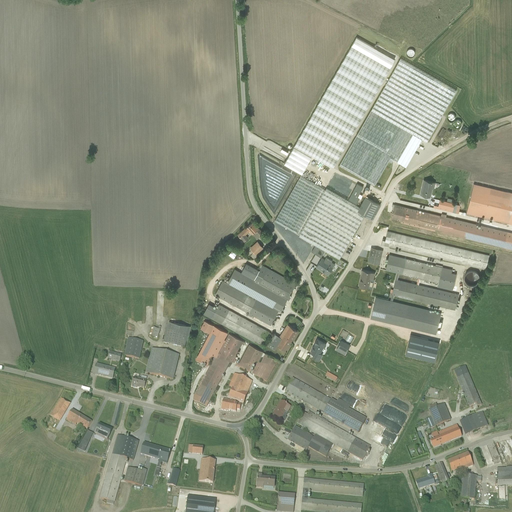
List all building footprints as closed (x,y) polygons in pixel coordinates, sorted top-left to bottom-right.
[(356,34),(283,162),(302,172),(312,154),(333,167),(395,56),(356,34)] [(459,88),(413,63),(399,55),(338,164),(374,184),(390,156),(403,163),(419,135),(429,141),(459,88)] [(372,218),(380,203),(365,196),(359,207),(300,175),(274,220),(339,258),(365,213),(372,218)] [(421,194),(432,196),(435,181),(424,179),(421,194)] [(346,191),(344,195),(354,201),(357,195),(352,192),(346,188),(348,185),(345,183),(343,186),(338,182),(336,186),(346,191)] [(511,190),(473,182),(466,212),(509,222),(511,212),(511,190)] [(457,201),(441,199),(440,205),(455,208),(457,201)] [(511,231),(395,205),(391,222),(511,248),(511,231)] [(257,237),(264,231),(253,219),(237,233),(244,240),(249,236),(246,233),(250,229),(257,237)] [(489,251),(386,228),(385,234),(389,236),(389,238),(380,236),(379,240),(485,265),(489,251)] [(255,238),(247,245),(253,252),(261,245),(255,238)] [(378,260),(381,247),(370,245),(367,258),(378,260)] [(229,248),(224,253),(230,258),(235,253),(229,248)] [(451,269),(390,254),(387,269),(438,281),(438,286),(452,289),(456,274),(450,273),(451,269)] [(329,274),(335,263),(323,257),(317,268),(329,274)] [(272,325),(295,281),(260,264),(255,278),(235,268),(227,282),(223,280),(217,293),(272,325)] [(472,283),(477,274),(466,268),(461,277),(472,283)] [(359,284),(369,287),(373,272),(363,269),(359,284)] [(460,293),(395,278),(391,294),(456,309),(460,293)] [(441,312),(375,297),(370,318),(436,333),(441,312)] [(210,298),(203,312),(266,344),(273,330),(210,298)] [(187,322),(168,319),(163,343),(183,346),(187,322)] [(276,341),(286,348),(298,328),(288,322),(276,341)] [(206,409),(244,342),(216,325),(194,361),(209,370),(194,398),(194,403),(206,409)] [(159,330),(153,329),(151,340),(157,341),(159,330)] [(313,356),(316,358),(325,342),(317,337),(314,342),(316,343),(311,351),(314,353),(313,356)] [(11,338),(0,338),(0,346),(11,346),(11,338)] [(339,345),(347,350),(350,344),(342,339),(339,345)] [(125,356),(140,360),(144,344),(129,341),(125,356)] [(249,341),(234,368),(264,385),(279,358),(266,350),(254,371),(251,370),(263,349),(249,341)] [(153,353),(148,374),(173,380),(178,359),(153,353)] [(112,362),(119,363),(121,355),(114,354),(112,362)] [(94,375),(114,380),(116,370),(97,365),(94,375)] [(470,368),(453,374),(466,410),(483,404),(470,368)] [(230,389),(226,400),(242,406),(246,395),(238,392),(240,386),(247,388),(249,383),(241,380),(242,378),(231,375),(226,388),(230,389)] [(132,388),(145,391),(147,381),(134,378),(132,388)] [(329,399),(328,400),(292,380),(285,394),(356,434),(365,419),(329,399)] [(454,391),(443,392),(444,402),(455,401),(454,391)] [(71,406),(61,400),(50,417),(60,423),(71,406)] [(223,403),(221,412),(228,413),(228,412),(236,414),(236,411),(240,412),(241,406),(233,405),(233,403),(225,402),(225,403),(223,403)] [(273,417),(282,422),(290,407),(281,402),(273,417)] [(445,405),(431,409),(436,426),(451,421),(445,405)] [(86,434),(92,423),(73,411),(66,422),(86,434)] [(304,413),(297,427),(360,461),(367,447),(304,413)] [(459,423),(462,435),(487,427),(483,416),(459,423)] [(109,441),(113,431),(100,425),(96,436),(109,441)] [(434,450),(463,438),(458,426),(429,437),(434,450)] [(307,451),(312,443),(312,440),(294,430),(288,440),(307,451)] [(364,438),(376,445),(378,440),(366,433),(364,438)] [(138,444),(117,438),(112,455),(133,462),(138,444)] [(168,463),(172,452),(144,444),(141,455),(168,463)] [(505,445),(495,447),(497,458),(502,457),(503,463),(508,462),(505,445)] [(452,473),(473,465),(469,454),(447,462),(452,473)] [(199,483),(214,485),(217,462),(202,460),(199,483)] [(451,482),(443,463),(435,467),(442,486),(451,482)] [(142,473),(127,469),(124,483),(142,488),(146,472),(142,471),(142,473)] [(511,469),(495,470),(496,489),(511,488),(511,469)] [(180,473),(173,470),(169,486),(176,488),(180,473)] [(257,490),(275,491),(276,477),(258,476),(257,490)] [(419,491),(435,486),(432,477),(416,482),(419,491)] [(461,500),(473,501),(475,479),(463,478),(461,500)] [(298,511),(299,511),(360,511),(361,504),(310,499),(311,492),(361,497),(362,485),(301,479),(298,511)] [(491,486),(477,484),(475,506),(488,508),(491,486)] [(294,497),(280,496),(277,511),(282,511),(284,507),(292,508),(294,497)] [(188,498),(186,511),(213,511),(215,500),(188,498)]
